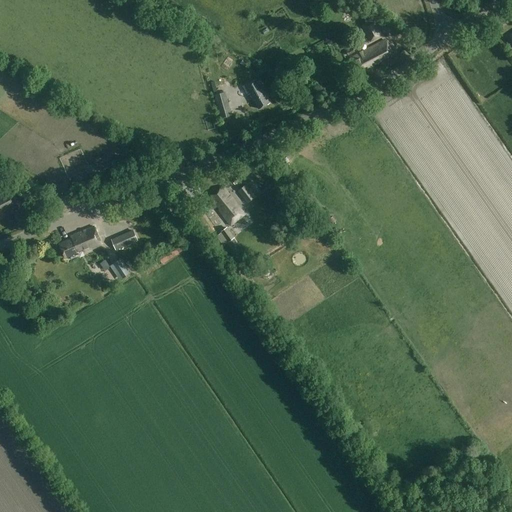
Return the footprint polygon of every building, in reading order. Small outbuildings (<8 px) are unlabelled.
[(360,25),(370,43),(383,36),(381,31),(379,32),(375,24),(376,23),(374,18),(360,25)] [(368,72),(394,58),(384,41),(350,59),(359,74),(367,70),(368,72)] [(259,109),(270,103),(267,96),(269,95),(259,77),(243,86),(248,95),(250,93),(259,109)] [(232,115),(226,91),(214,94),(221,118),(232,115)] [(231,225),(245,214),(223,186),(209,198),(231,225)] [(239,191),(248,204),(255,198),(246,186),(239,191)] [(0,218),(19,208),(8,187),(0,191),(0,218)] [(35,206),(14,217),(19,225),(20,224),(21,225),(40,216),(35,206)] [(84,252),(102,245),(94,226),(70,236),(71,239),(59,244),(65,258),(78,252),(78,251),(83,249),(84,252)] [(228,228),(222,232),(228,241),(234,237),(228,228)] [(134,229),(111,239),(116,250),(139,240),(134,229)] [(122,279),(130,274),(120,260),(113,265),(122,279)] [(91,267),(97,276),(107,271),(101,261),(91,267)]
